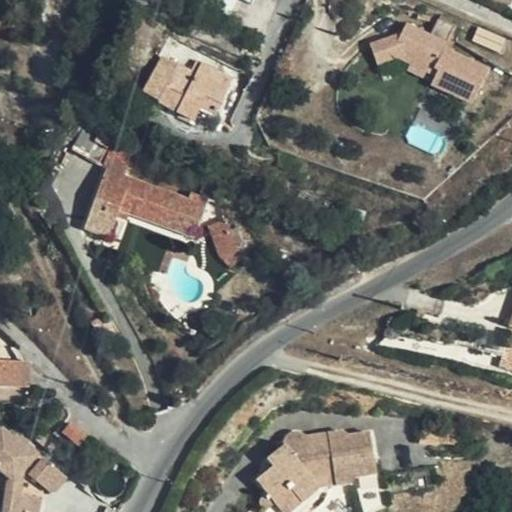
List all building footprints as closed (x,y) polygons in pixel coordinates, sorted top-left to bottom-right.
[(211,0),(231,11),(237,0),(211,0)] [(486,98),(500,60),(454,43),(460,27),(442,20),(438,32),(412,22),(408,35),(379,48),(387,67),(405,58),(416,53),(449,66),(447,74),(443,83),(486,98)] [(449,66),(416,53),(405,58),(447,74),(449,66)] [(193,124),(200,110),(206,99),(217,106),(231,82),(198,62),(192,72),(164,54),(142,92),(193,124)] [(206,99),(200,110),(211,117),(217,106),(206,99)] [(105,151),(98,175),(186,202),(189,193),(203,197),(207,187),(207,184),(105,151)] [(114,213),(191,237),(202,202),(203,197),(189,193),(186,202),(98,175),(79,235),(106,243),(114,213)] [(203,197),(202,202),(214,206),(219,190),(207,187),(203,197)] [(240,254),(235,241),(232,243),(222,218),(203,228),(215,259),(228,267),(233,261),(241,267),(247,258),(240,254)] [(511,280),(505,282),(504,285),(511,288),(511,290),(509,302),(500,298),(493,322),(511,326),(511,280)] [(511,290),(511,288),(504,285),(500,298),(509,302),(511,290)] [(0,363),(0,388),(28,389),(27,364),(0,363)] [(66,431),(82,444),(89,436),(73,423),(66,431)] [(13,439),(2,430),(0,431),(0,470),(14,482),(35,457),(22,446),(26,440),(18,433),(13,439)] [(377,470),(372,431),(350,433),(343,430),(308,435),(303,432),(300,430),(296,430),(292,432),(290,435),(289,439),(288,446),(270,460),(276,466),(262,481),(277,498),(294,486),(308,500),(324,484),(357,481),(360,473),(377,470)] [(40,451),(26,440),(22,446),(35,457),(40,451)] [(69,475),(46,456),(33,472),(56,490),(69,475)] [(0,496),(1,497),(14,482),(0,470),(0,496)] [(42,511),(44,498),(8,492),(5,511),(42,511)]
